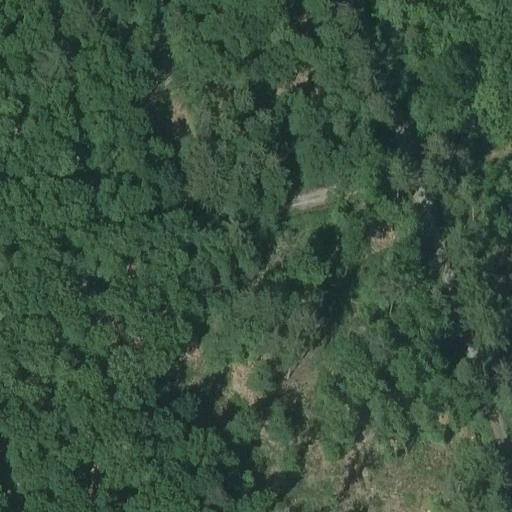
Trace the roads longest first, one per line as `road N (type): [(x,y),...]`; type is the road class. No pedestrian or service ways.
road 1 (track): [(349,0),(511,479)]
road 2 (track): [(0,274),(409,175)]
